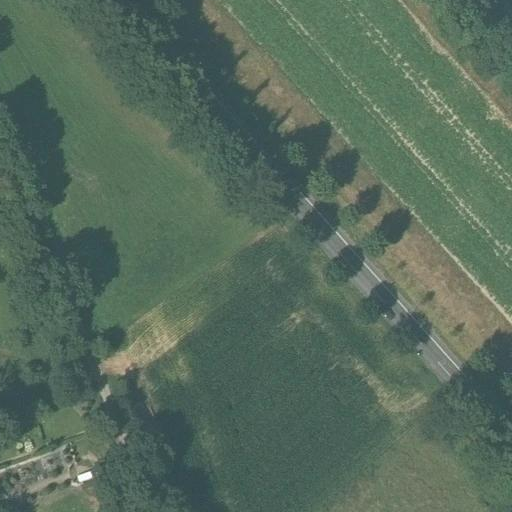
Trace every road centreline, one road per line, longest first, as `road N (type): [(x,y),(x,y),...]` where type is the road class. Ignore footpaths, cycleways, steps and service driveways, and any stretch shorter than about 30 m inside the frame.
road 1 (tertiary): [(511,433),(119,0)]
road 2 (residential): [(0,166),(153,511)]
